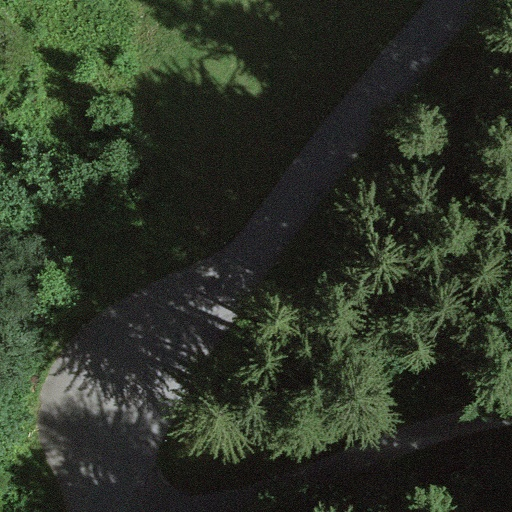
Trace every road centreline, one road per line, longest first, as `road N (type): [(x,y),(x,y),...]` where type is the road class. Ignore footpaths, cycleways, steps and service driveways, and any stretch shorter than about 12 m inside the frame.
road 1 (unclassified): [(120,511),(105,414),(148,344),(222,278),(469,0)]
road 2 (track): [(215,511),(409,442),(511,415)]
